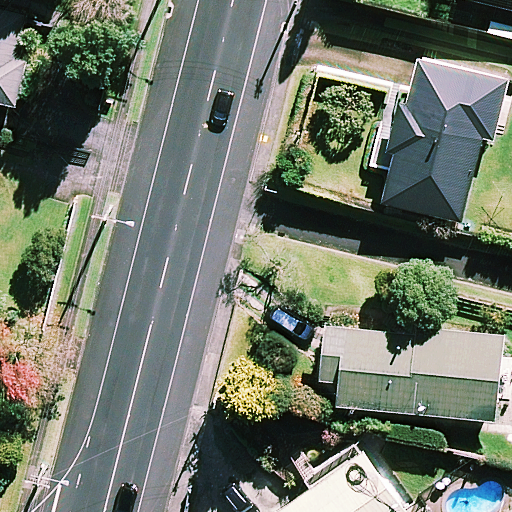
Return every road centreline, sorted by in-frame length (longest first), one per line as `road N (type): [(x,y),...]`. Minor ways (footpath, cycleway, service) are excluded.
road 1 (residential): [(182,198),(511,277)]
road 2 (secondary): [(182,198),(105,511)]
road 3 (secondary): [(232,0),(182,198)]
